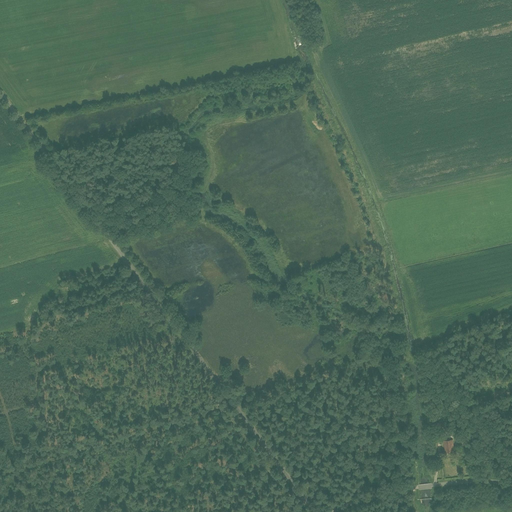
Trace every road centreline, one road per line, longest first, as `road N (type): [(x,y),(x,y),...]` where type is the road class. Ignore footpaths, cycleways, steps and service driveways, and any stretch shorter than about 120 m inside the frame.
road 1 (unclassified): [(314,511),(0,91)]
road 2 (unclassified): [(511,485),(417,486),(327,511)]
